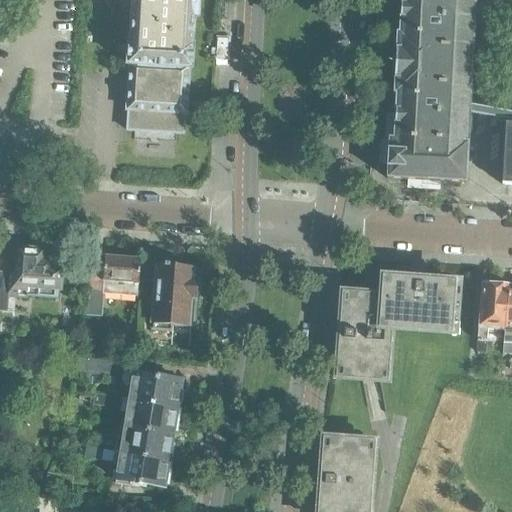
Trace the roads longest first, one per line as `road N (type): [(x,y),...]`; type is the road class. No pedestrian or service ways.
road 1 (tertiary): [(252,225),(242,353),(216,511)]
road 2 (tertiary): [(280,511),(323,226)]
road 3 (residential): [(0,199),(252,225)]
road 4 (tertiary): [(323,226),(344,0)]
road 5 (tertiary): [(261,0),(252,225)]
road 6 (residential): [(323,226),(511,242)]
